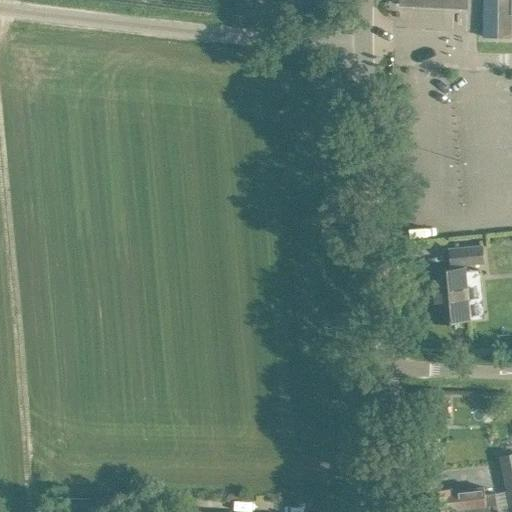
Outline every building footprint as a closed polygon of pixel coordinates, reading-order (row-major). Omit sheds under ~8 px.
[(511,0),(484,0),(484,36),(511,37),(511,0)] [(484,245),(470,247),(450,248),(452,269),(434,270),(436,303),(432,304),(434,322),(470,319),(468,298),(466,264),(485,262),(484,245)] [(511,441),(507,418),(496,421),(503,452),(511,450),(511,441)] [(511,510),(511,453),(500,456),(511,511),(511,510)] [(426,492),(428,511),(489,511),(489,505),(497,504),(495,492),(485,493),(484,487),(455,490),(454,488),(426,492)] [(92,511),(93,498),(73,498),(72,511),(92,511)]
